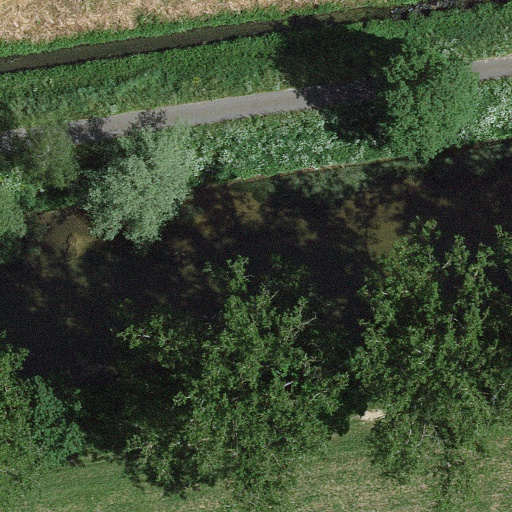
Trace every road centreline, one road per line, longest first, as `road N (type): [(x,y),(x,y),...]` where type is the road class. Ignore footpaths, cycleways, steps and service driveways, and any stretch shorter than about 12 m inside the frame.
road 1 (track): [(511,59),(0,138)]
road 2 (track): [(0,468),(511,392)]
